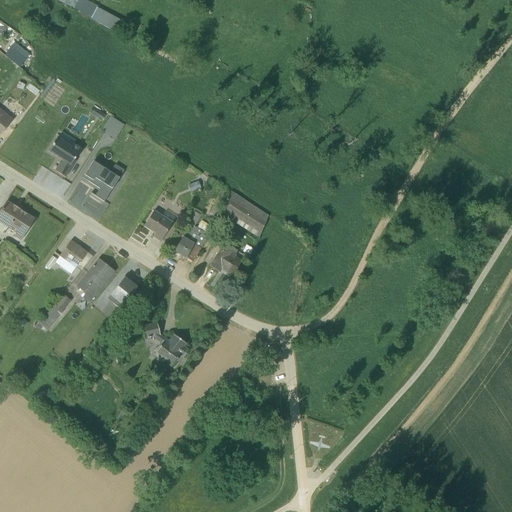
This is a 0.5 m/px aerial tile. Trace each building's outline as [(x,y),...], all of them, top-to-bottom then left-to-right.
[(80,0),(55,0),(55,1),(91,18),(91,20),(116,33),(122,22),(80,0)] [(19,66),(30,55),(16,41),(5,52),(19,66)] [(93,106),(89,112),(103,120),(106,113),(93,106)] [(0,134),(13,120),(0,109),(0,134)] [(115,139),(125,124),(113,116),(104,131),(115,139)] [(73,144),(71,147),(57,138),(48,152),(62,161),(60,164),(59,163),(54,171),(64,177),(72,166),(71,165),(81,149),(73,144)] [(93,162),(82,178),(99,189),(95,196),(104,201),(123,171),(115,165),(110,172),(93,162)] [(220,214),(257,237),(267,216),(232,193),(231,193),(220,214)] [(34,219),(7,201),(0,210),(0,223),(15,233),(13,236),(20,241),(34,219)] [(201,212),(192,207),(190,210),(189,210),(184,217),(189,220),(187,222),(194,226),(201,215),(200,215),(201,212)] [(161,216),(153,211),(143,226),(155,233),(153,237),(160,242),(175,218),(165,211),(161,216)] [(208,235),(212,228),(201,221),(197,228),(193,226),(186,239),(182,237),(173,252),(185,259),(186,258),(192,262),(208,235)] [(55,263),(71,274),(86,253),(70,241),(59,256),(60,257),(55,263)] [(233,248),(224,242),(210,266),(218,272),(220,269),(231,275),(241,261),(235,257),(235,255),(235,254),(237,251),(233,248)] [(56,259),(52,256),(44,266),(49,269),(56,259)] [(78,295),(88,303),(91,299),(92,299),(113,272),(98,260),(75,286),(81,290),(78,295)] [(106,298),(120,309),(136,288),(132,284),(132,283),(124,277),(106,298)] [(57,326),(75,304),(63,294),(38,324),(42,327),(40,329),(43,332),(45,330),(50,334),(52,332),(54,334),(58,328),(57,326)] [(179,356),(182,358),(188,351),(183,347),(185,344),(173,335),(168,341),(160,335),(156,323),(140,326),(144,340),(152,337),(161,344),(155,352),(164,359),(162,361),(170,367),(179,356)] [(107,345),(97,337),(79,361),(89,369),(107,345)]
